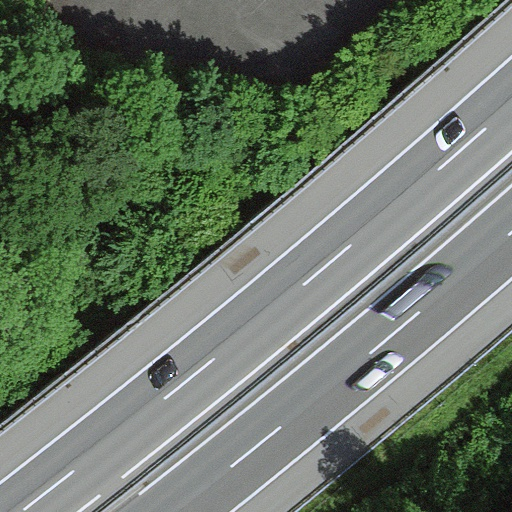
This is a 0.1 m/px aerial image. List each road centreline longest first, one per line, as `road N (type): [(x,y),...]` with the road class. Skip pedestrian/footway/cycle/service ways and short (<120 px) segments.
road 1 (motorway): [(511,102),(20,511)]
road 2 (motorway): [(171,511),(511,229)]
